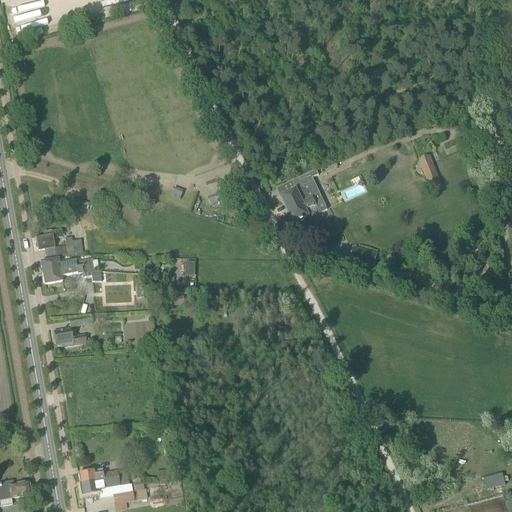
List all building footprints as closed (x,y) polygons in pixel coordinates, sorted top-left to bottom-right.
[(71,30),(88,25),(87,20),(69,25),(71,30)] [(419,161),(431,190),(441,185),(430,157),(419,161)] [(285,185),(278,188),(281,197),(294,223),(303,219),(308,217),(309,218),(327,210),(312,179),(318,176),(316,171),(292,182),(285,185)] [(170,196),(179,200),(183,193),(174,189),(170,196)] [(235,205),(232,197),(230,191),(208,199),(210,206),(215,204),(224,200),(227,208),(235,205)] [(100,207),(76,199),(74,208),(97,215),(100,207)] [(52,240),(62,238),(61,231),(43,234),(44,237),(35,238),(35,239),(37,239),(37,243),(36,243),(36,244),(36,243),(38,252),(44,250),(45,256),(56,257),(83,257),(80,241),(72,242),(71,239),(64,240),(66,247),(54,249),(52,240)] [(363,250),(359,263),(373,267),(377,254),(363,250)] [(139,260),(136,258),(133,260),(132,263),(133,266),(136,267),(139,266),(140,263),(139,260)] [(46,262),(40,263),(42,275),(76,269),(76,268),(89,266),(91,273),(93,273),(93,272),(92,263),(92,262),(91,260),(75,263),(75,262),(59,265),(58,260),(46,262)] [(185,263),(185,276),(195,276),(195,262),(185,263)] [(76,269),(42,275),(44,286),(54,284),(62,282),(61,278),(77,275),(83,273),(84,278),(91,277),(92,283),(101,283),(100,273),(93,273),(91,273),(89,266),(76,268),(76,269)] [(92,325),(90,317),(69,322),(70,329),(92,325)] [(70,331),(63,332),(53,334),(55,346),(63,345),(64,348),(73,346),(86,344),(84,336),(72,339),(70,331)] [(126,471),(117,472),(96,476),(95,472),(88,473),(78,475),(80,485),(95,483),(95,485),(116,481),(116,485),(119,485),(119,488),(129,486),(126,471)] [(171,471),(157,473),(158,483),(172,481),(171,471)] [(132,475),(133,482),(141,481),(140,473),(132,475)] [(505,486),(501,473),(483,478),(487,491),(505,486)] [(95,483),(80,485),(81,496),(99,493),(99,492),(119,488),(119,485),(116,485),(116,481),(95,485),(95,483)] [(12,482),(2,484),(0,484),(0,503),(1,508),(12,506),(11,500),(28,497),(27,492),(30,492),(29,483),(13,486),(12,482)] [(134,503),(133,493),(113,496),(115,506),(134,503)]
